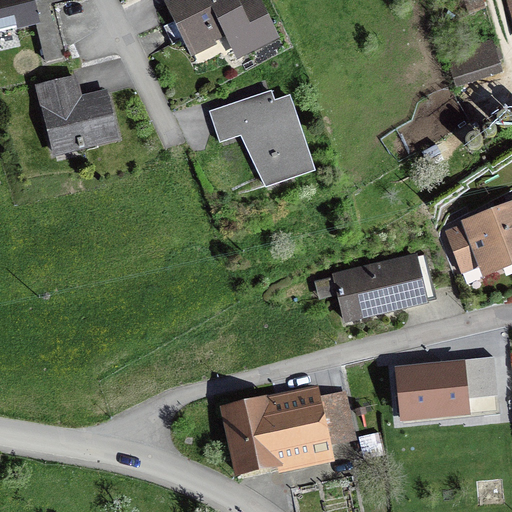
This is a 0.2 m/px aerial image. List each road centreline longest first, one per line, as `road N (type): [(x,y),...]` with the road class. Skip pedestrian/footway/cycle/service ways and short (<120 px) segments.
road 1 (residential): [(511,314),(184,393),(142,426),(132,459)]
road 2 (residential): [(98,0),(164,138)]
road 3 (residential): [(132,459),(185,474),(255,511)]
road 4 (residential): [(0,439),(132,459)]
